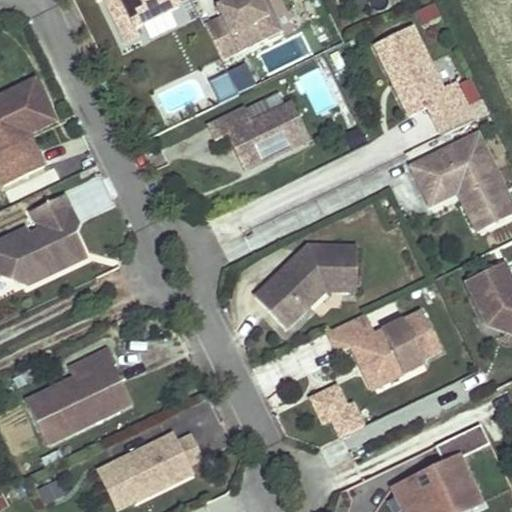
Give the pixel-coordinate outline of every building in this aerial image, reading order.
[(174,0),(105,0),(103,1),(124,45),(139,37),(136,30),(179,8),(174,0)] [(260,1),(259,0),(223,0),(222,4),(216,8),(221,18),(204,26),(222,62),(263,42),(254,26),(268,19),(260,1)] [(282,33),(266,0),(262,0),(260,1),(268,19),(254,26),(263,42),(282,33)] [(432,3),(413,13),(420,27),(439,17),(432,3)] [(408,30),(372,48),(389,84),(393,82),(396,88),(392,89),(406,120),(425,111),(432,125),(464,110),(452,86),(439,92),(408,30)] [(225,65),(205,71),(215,103),(234,98),(225,65)] [(0,181),(4,188),(44,168),(36,151),(30,154),(19,131),(51,116),(34,81),(0,97),(0,181)] [(245,110),(207,129),(215,144),(226,138),(242,169),(270,156),(271,160),(310,142),(292,105),(252,124),(245,110)] [(470,123),(464,110),(432,125),(438,139),(470,123)] [(54,122),(51,116),(19,131),(30,154),(36,151),(28,134),(54,122)] [(511,205),(478,136),(412,168),(431,206),(458,194),(466,189),(486,230),(511,216),(511,205)] [(466,189),(458,194),(478,233),(486,230),(466,189)] [(53,275),(87,259),(73,228),(77,225),(64,198),(30,214),(39,232),(28,238),(25,232),(0,244),(0,277),(29,287),(33,276),(50,267),(53,275)] [(307,248),(254,299),(272,318),(291,300),(303,313),(324,293),(356,293),(356,249),(307,248)] [(511,282),(503,265),(465,283),(481,315),(489,311),(491,315),(487,326),(511,335),(511,282)] [(33,276),(29,287),(53,275),(50,267),(33,276)] [(291,300),(272,318),(284,331),(303,313),(291,300)] [(489,311),(481,315),(487,326),(491,315),(489,311)] [(364,315),(326,333),(337,356),(351,349),(359,345),(379,388),(424,366),(421,361),(440,352),(421,313),(375,336),(364,315)] [(359,345),(351,349),(372,392),(379,388),(359,345)] [(60,387),(26,404),(47,448),(121,411),(103,374),(114,368),(117,367),(109,351),(69,371),(73,380),(77,388),(64,395),(60,387)] [(114,368),(103,374),(121,411),(133,406),(114,368)] [(73,380),(60,387),(64,395),(77,388),(73,380)] [(307,398),(318,428),(329,424),(336,440),(360,430),(342,384),(307,398)] [(480,427),(435,448),(444,467),(435,472),(438,477),(428,482),(425,476),(393,491),(400,506),(418,498),(424,511),(467,511),(481,506),(459,460),(490,445),(480,427)] [(128,459),(112,466),(132,505),(193,476),(189,467),(178,445),(174,436),(150,448),(153,453),(131,464),(128,459)] [(192,438),(178,445),(189,467),(203,461),(192,438)] [(150,448),(128,459),(131,464),(153,453),(150,448)] [(99,473),(118,511),(119,511),(132,505),(112,466),(99,473)] [(435,472),(425,476),(428,482),(438,477),(435,472)] [(424,511),(418,498),(400,506),(403,511),(424,511)]
